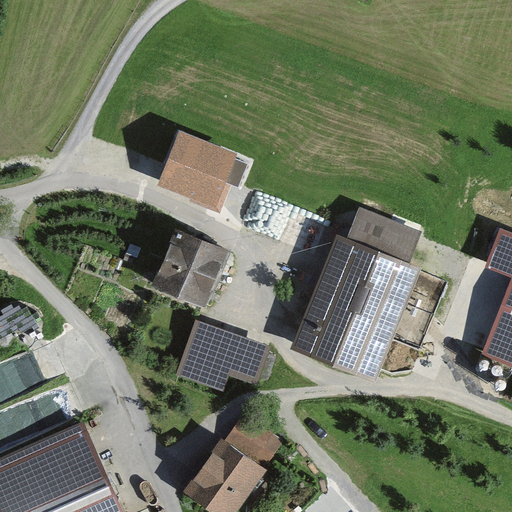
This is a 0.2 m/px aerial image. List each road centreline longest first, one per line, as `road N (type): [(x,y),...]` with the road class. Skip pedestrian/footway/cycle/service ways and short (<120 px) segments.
road 1 (track): [(448,273),(423,320),(410,381),(258,400),(152,473)]
road 2 (residential): [(0,238),(108,350),(170,511)]
road 3 (track): [(287,255),(122,185),(84,179),(0,196)]
road 4 (track): [(180,0),(134,43),(5,241)]
road 5 (track): [(368,390),(297,363),(238,308),(232,291),(256,240)]
